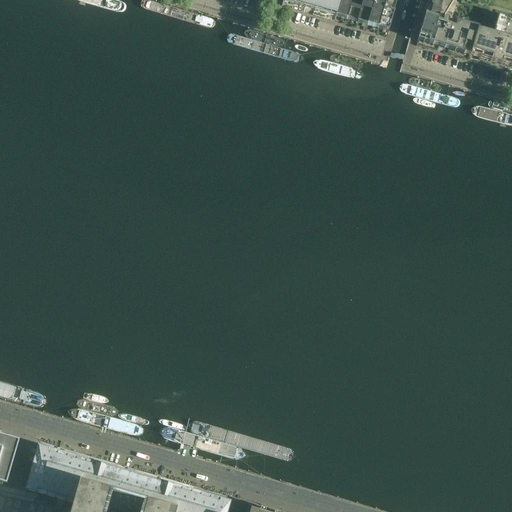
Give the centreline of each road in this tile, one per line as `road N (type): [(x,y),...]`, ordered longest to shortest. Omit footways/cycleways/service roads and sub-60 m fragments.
road 1 (residential): [(400,0),(383,55),(192,0)]
road 2 (residential): [(511,89),(409,60),(426,0)]
